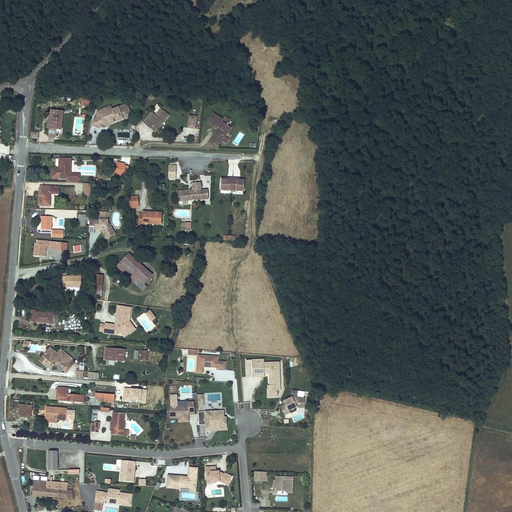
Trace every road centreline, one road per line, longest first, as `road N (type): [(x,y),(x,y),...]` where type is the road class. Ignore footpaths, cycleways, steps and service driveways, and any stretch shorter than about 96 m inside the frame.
road 1 (residential): [(3,439),(158,452),(240,446)]
road 2 (residential): [(20,144),(257,155)]
road 3 (tertiary): [(20,144),(10,275)]
road 4 (track): [(248,237),(268,111)]
road 5 (residential): [(10,275),(94,265),(108,274),(108,299)]
